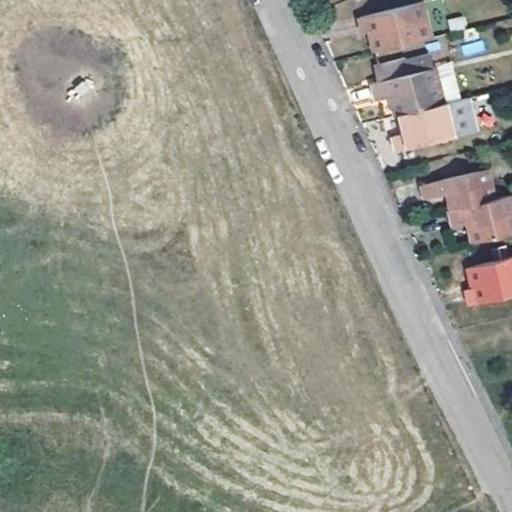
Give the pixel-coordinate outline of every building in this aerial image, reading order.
[(373,23),(378,44),(435,30),(427,0),(399,0),(363,9),(367,24),(373,23)] [(463,57),(485,52),(482,40),(460,46),(463,57)] [(396,87),(401,108),(407,106),(449,96),(439,58),(378,74),(382,91),(396,87)] [(459,128),(451,95),(449,96),(407,106),(412,125),(398,128),(402,142),(459,128)] [(456,183),(460,200),(500,191),(493,160),(427,175),(430,189),(456,183)] [(511,187),(500,191),(460,200),(455,202),(459,218),(472,216),(478,235),(511,226),(511,187)] [(511,249),(481,256),(485,277),(478,279),(470,281),(473,296),(511,287),(511,249)] [(481,256),(473,258),(478,279),(485,277),(481,256)]
